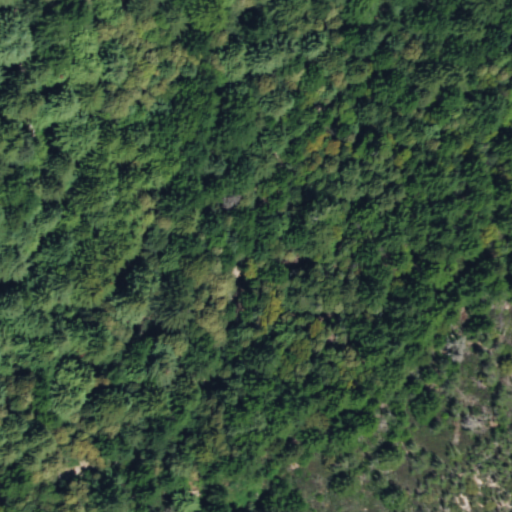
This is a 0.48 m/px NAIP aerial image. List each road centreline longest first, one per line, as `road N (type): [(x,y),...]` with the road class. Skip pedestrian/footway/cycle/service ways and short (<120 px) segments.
road 1 (tertiary): [(0,482),(68,476),(106,461),(154,436),(199,397),(301,91),(364,0)]
road 2 (residential): [(105,0),(94,120),(99,150),(0,292)]
